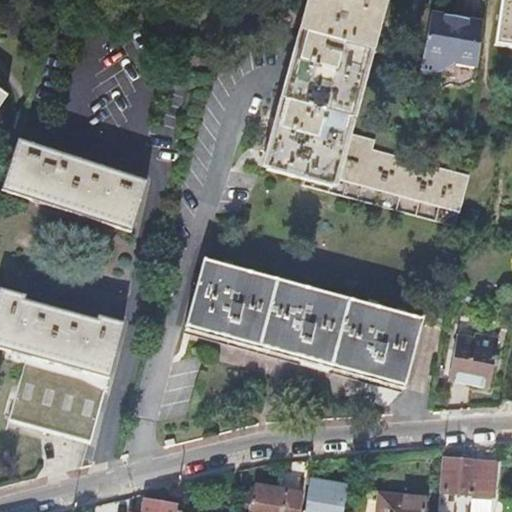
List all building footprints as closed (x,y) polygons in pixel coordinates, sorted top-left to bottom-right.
[(467,178),(462,177),(431,168),(402,161),(371,152),(374,143),(343,133),(380,0),(315,0),(267,170),(304,180),(302,189),(303,190),(304,188),(313,190),(441,223),(454,226),(454,227),(456,227),(467,178)] [(511,0),(500,0),(493,45),(511,48),(511,0)] [(452,68),(475,72),(481,26),(461,22),(449,20),(429,16),(418,76),(431,79),(452,68)] [(147,183),(17,140),(0,189),(130,231),(147,183)] [(185,327),(404,387),(421,319),(203,260),(185,327)] [(0,347),(26,355),(111,378),(124,323),(98,316),(96,321),(78,316),(37,305),(26,301),(27,297),(0,289),(0,347)] [(458,336),(449,381),(488,388),(498,339),(475,334),(473,340),(458,336)] [(107,388),(22,365),(7,420),(92,443),(107,388)] [(439,492),(437,511),(452,511),(454,502),(448,501),(448,493),(492,497),(495,463),(442,459),(441,460),(443,460),(441,492),(439,492)] [(252,486),(247,511),(298,511),(308,461),(273,463),(283,476),(280,490),(252,486)] [(341,511),(346,487),(310,479),(303,511),(341,511)] [(423,511),(425,499),(378,495),(378,501),(366,501),(364,511),(423,511)] [(175,511),(176,511),(177,506),(145,500),(142,511),(175,511)]
